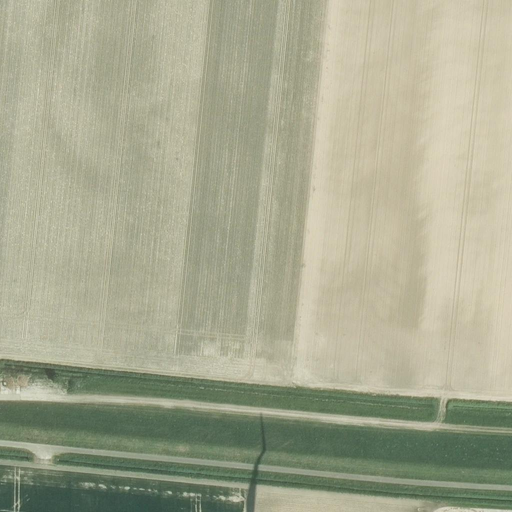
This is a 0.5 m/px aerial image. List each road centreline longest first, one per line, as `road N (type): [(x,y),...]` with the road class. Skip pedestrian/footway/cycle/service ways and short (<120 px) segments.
road 1 (unclassified): [(511,489),(0,444)]
road 2 (track): [(442,400),(439,427),(0,398)]
